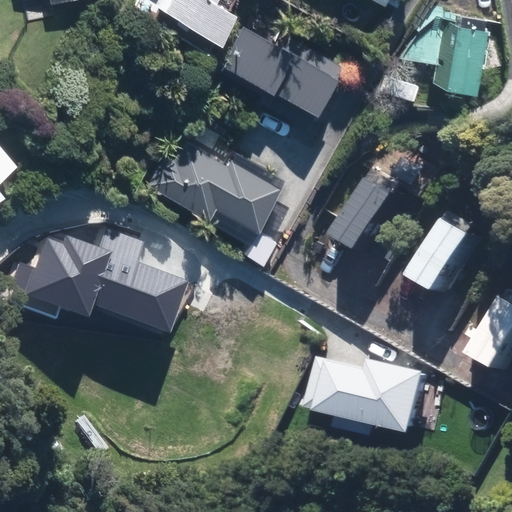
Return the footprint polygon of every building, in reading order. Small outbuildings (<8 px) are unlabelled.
[(152,0),(151,3),(208,36),(223,10),(205,0),(152,0)] [(490,33),(446,23),(432,86),(476,96),(490,33)] [(235,25),(213,65),(277,99),(279,96),(319,117),(345,69),(281,34),(274,47),(235,25)] [(200,215),(206,204),(248,230),(273,189),(225,160),(222,166),(170,137),(144,184),(200,215)] [(0,172),(13,162),(0,146),(0,172)] [(397,197),(370,181),(337,237),(364,253),(397,197)] [(475,236),(445,220),(414,276),(443,293),(475,236)] [(23,263),(9,300),(57,317),(61,307),(90,318),(95,304),(172,332),(190,284),(132,263),(141,240),(107,228),(100,246),(67,234),(64,241),(47,235),(35,267),(23,263)] [(511,344),(511,305),(504,300),(472,353),(498,368),(511,344)] [(315,355),(302,406),(406,432),(421,372),(367,359),(365,367),(315,355)]
